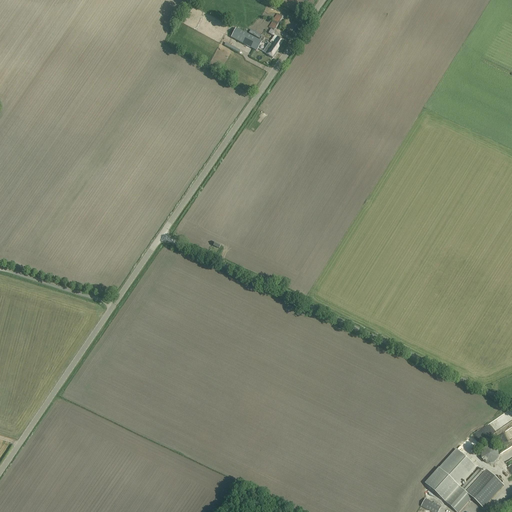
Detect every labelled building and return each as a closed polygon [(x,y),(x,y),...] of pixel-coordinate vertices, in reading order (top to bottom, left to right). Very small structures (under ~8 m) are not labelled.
[(283,17),(279,15),(277,14),(268,28),(270,29),(269,30),(271,31),(269,33),(272,35),(274,31),(283,17)] [(230,37),(256,51),(262,41),(260,40),(247,33),(236,27),(230,37)] [(263,42),(265,39),(261,37),(262,36),(251,30),(251,31),(249,30),(247,33),(260,40),(262,41),(263,42)] [(273,59),(284,42),(277,38),(273,43),(271,42),(269,44),(268,44),(263,52),(273,59)] [(226,43),(224,45),(239,53),(240,51),(226,43)] [(511,445),(499,454),(504,462),(511,457),(511,445)] [(482,459),(487,464),(494,463),(499,458),(498,451),(493,447),(486,447),(481,452),(482,459)] [(460,487),(477,468),(457,449),(439,468),(460,487)] [(456,511),(458,511),(471,497),(439,468),(425,484),(456,511)] [(480,469),(474,477),(465,486),(462,489),(466,493),(468,491),(468,492),(467,494),(471,497),(483,508),(504,486),(500,483),(487,471),(478,481),(485,473),(480,469)] [(425,499),(421,506),(431,511),(438,511),(441,507),(425,499)]
